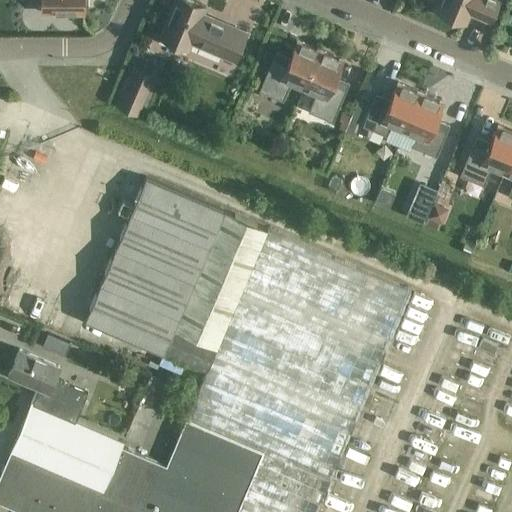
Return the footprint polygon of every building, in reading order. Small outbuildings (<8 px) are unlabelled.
[(41,0),(41,12),(83,12),(83,5),(88,5),(87,0),(41,0)] [(190,40),(234,59),(246,31),(209,16),(210,13),(203,10),(205,5),(198,2),(199,0),(174,0),(159,36),(187,48),(190,40)] [(432,0),(438,2),(435,9),(465,22),(469,11),(489,20),(497,0),(432,0)] [(290,82),(303,88),(319,49),(297,39),(287,63),(273,57),(259,89),(282,99),(290,82)] [(319,49),(303,88),(316,93),(309,110),(332,120),(346,88),(332,82),(342,58),(319,49)] [(153,75),(133,65),(117,102),(137,112),(153,75)] [(390,124),(403,130),(420,91),(397,82),(387,105),(373,99),(363,124),(386,134),(390,124)] [(420,91),(403,130),(416,135),(412,145),(435,155),(446,130),(432,124),(442,101),(420,91)] [(490,167),(503,172),(511,151),(511,130),(497,124),(487,147),(473,142),(460,174),(483,184),(490,167)] [(511,151),(503,172),(511,175),(511,184),(508,194),(511,196),(511,151)] [(130,211),(208,245),(224,209),(148,177),(145,177),(130,211)] [(421,186),(408,216),(423,222),(435,193),(421,186)] [(178,316),(163,351),(206,369),(266,228),(267,227),(224,209),(208,245),(193,280),(183,306),(178,316)] [(130,211),(115,247),(193,280),(208,245),(130,211)] [(315,511),(410,289),(266,228),(206,369),(186,417),(263,450),(253,473),(236,511),(315,511)] [(115,247),(99,283),(178,316),(183,306),(193,280),(115,247)] [(84,318),(123,335),(163,352),(163,351),(178,316),(99,283),(84,318)] [(87,392),(54,378),(59,365),(19,348),(8,374),(38,387),(32,401),(32,402),(75,420),(87,392)] [(236,511),(253,473),(263,450),(186,417),(166,463),(121,444),(123,440),(75,420),(32,402),(32,401),(31,401),(0,472),(0,501),(25,511),(236,511)]
